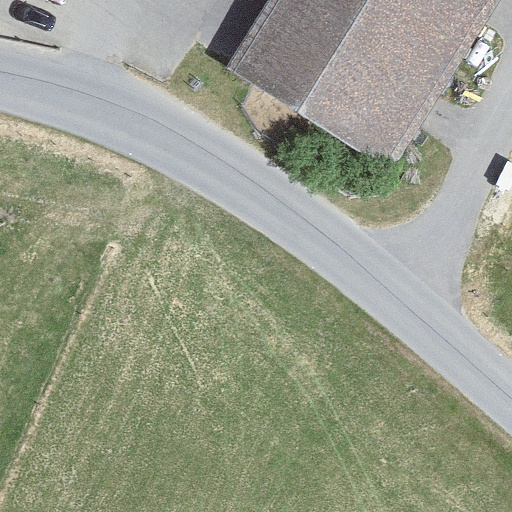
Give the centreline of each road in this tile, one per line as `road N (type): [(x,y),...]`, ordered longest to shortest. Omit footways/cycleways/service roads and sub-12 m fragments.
road 1 (tertiary): [(511,400),(420,318),(170,136),(0,81)]
road 2 (track): [(420,318),(511,127)]
